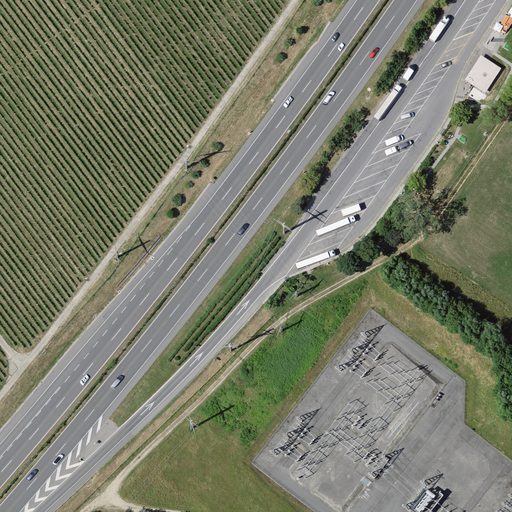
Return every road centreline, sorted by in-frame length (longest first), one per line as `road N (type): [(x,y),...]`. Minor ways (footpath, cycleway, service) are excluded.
road 1 (motorway): [(7,511),(171,315),(405,0)]
road 2 (motorway): [(368,0),(147,295),(0,474)]
road 3 (track): [(105,495),(271,327),(430,227),(511,108)]
road 4 (track): [(295,0),(0,395)]
road 5 (motorway): [(38,511),(269,277)]
